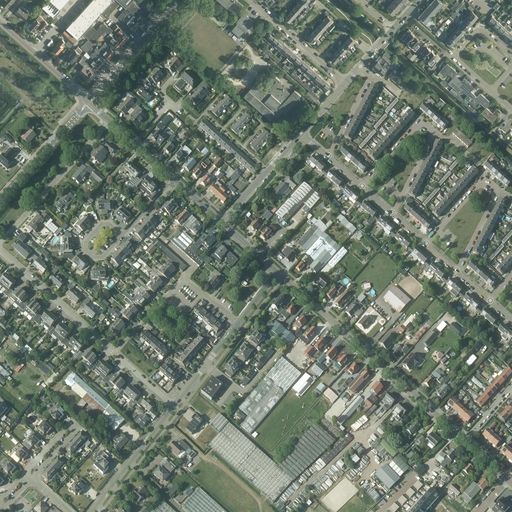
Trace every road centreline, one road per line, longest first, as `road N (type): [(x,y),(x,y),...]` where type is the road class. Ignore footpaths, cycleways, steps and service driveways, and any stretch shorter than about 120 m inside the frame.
road 1 (tertiary): [(464,439),(278,273)]
road 2 (residential): [(455,270),(497,189),(485,180),(425,242)]
road 3 (residential): [(393,214),(432,132),(427,125),(418,123),(362,185)]
road 4 (residential): [(113,352),(182,277),(237,322)]
road 5 (residential): [(0,241),(109,120)]
road 6 (residential): [(113,352),(0,250)]
road 7 (residential): [(30,479),(73,425),(24,474)]
road 8 (tertiary): [(89,102),(179,0)]
road 9 (tertiary): [(0,202),(89,102)]
road 10 (residential): [(92,511),(173,405)]
road 11 (residential): [(491,91),(456,50),(477,28),(511,53)]
road 12 (residential): [(345,83),(250,0)]
road 13 (tertiary): [(220,221),(302,132)]
